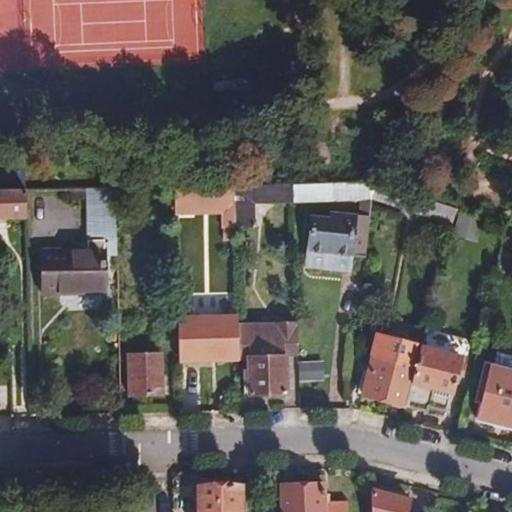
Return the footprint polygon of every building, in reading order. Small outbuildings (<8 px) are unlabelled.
[(0,165),(0,191),(24,191),(23,165),(0,165)] [(370,199),(371,183),(331,184),(329,199),(370,199)] [(293,205),(293,185),(233,187),(235,232),(235,233),(253,233),(253,235),(258,235),(258,229),(253,228),(253,205),(293,205)] [(235,232),(233,187),(174,188),(175,201),(175,213),(222,211),(223,232),(235,232)] [(175,201),(174,188),(162,188),(162,201),(175,201)] [(418,215),(423,199),(389,189),(384,205),(418,215)] [(116,257),(113,190),(85,190),(86,253),(41,255),(43,297),(103,295),(103,258),(116,257)] [(0,218),(25,217),(24,191),(0,191),(0,218)] [(418,215),(452,226),(456,209),(423,199),(418,215)] [(351,250),(364,251),(368,216),(328,212),(328,218),(312,217),(308,251),(350,257),(351,250)] [(235,233),(235,232),(223,232),(223,243),(235,243),(235,233)] [(179,362),(238,362),(238,359),(237,327),(237,316),(178,318),(179,362)] [(283,353),(298,353),(297,325),(237,327),(238,359),(246,359),(246,370),(243,370),(243,395),(284,394),(283,353)] [(365,396),(408,407),(422,350),(423,346),(379,335),(373,357),(375,357),(365,396)] [(422,350),(408,407),(428,413),(429,408),(446,412),(459,360),(447,356),(449,348),(439,345),(436,354),(422,350)] [(141,348),(140,357),(152,357),(152,348),(141,348)] [(495,368),(511,372),(511,358),(498,355),(495,368)] [(152,357),(140,357),(127,358),(128,373),(129,373),(130,398),(160,397),(159,357),(152,357)] [(322,361),(296,361),(296,380),(322,381),(322,361)] [(479,421),(511,429),(511,372),(495,368),(486,366),(478,400),(483,402),(479,421)] [(320,482),(279,484),(280,511),(343,511),(343,501),(321,501),(320,482)] [(198,487),(198,511),(240,511),(239,486),(198,487)] [(370,490),(370,511),(403,511),(407,500),(370,490)]
